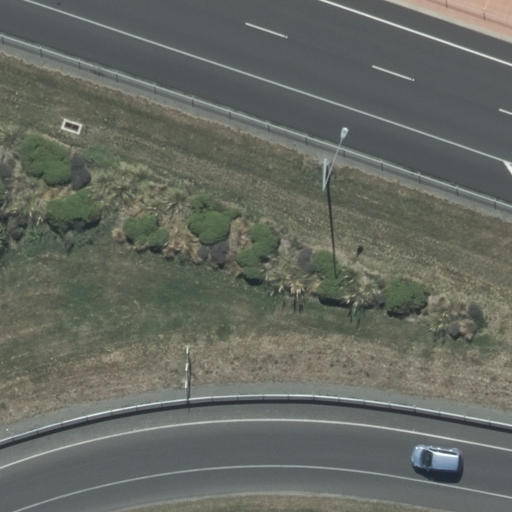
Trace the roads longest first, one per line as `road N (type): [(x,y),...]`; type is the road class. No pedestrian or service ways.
road 1 (motorway): [(511,473),(339,445),(202,444),(73,467),(0,491)]
road 2 (motorway): [(511,114),(174,0)]
